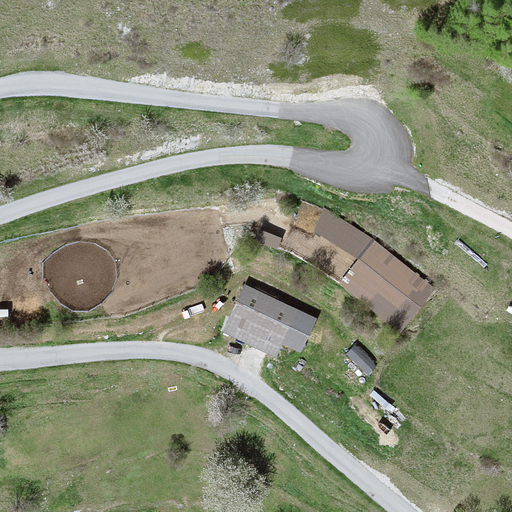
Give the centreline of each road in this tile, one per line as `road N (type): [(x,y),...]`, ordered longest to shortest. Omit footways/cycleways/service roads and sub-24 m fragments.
road 1 (residential): [(0,223),(187,169),(255,160),(348,168),(373,162),(378,148),(375,129),(353,124),(64,90),(0,96)]
road 2 (residential): [(403,511),(233,377),(194,359),(134,354),(0,368)]
road 3 (track): [(373,162),(401,165),(511,213)]
